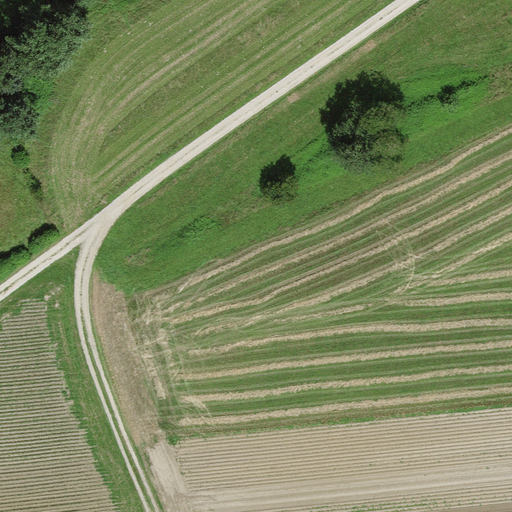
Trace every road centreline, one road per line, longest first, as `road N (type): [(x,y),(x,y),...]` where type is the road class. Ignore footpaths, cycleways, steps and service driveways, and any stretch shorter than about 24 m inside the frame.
road 1 (track): [(155,511),(85,319),(84,274),(97,235),(111,212),(411,0)]
road 2 (track): [(0,288),(111,212)]
